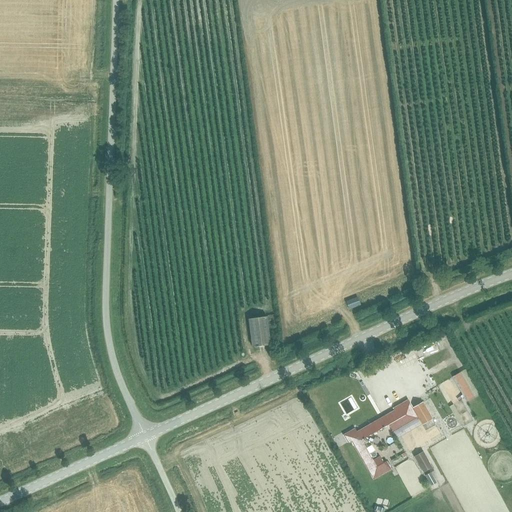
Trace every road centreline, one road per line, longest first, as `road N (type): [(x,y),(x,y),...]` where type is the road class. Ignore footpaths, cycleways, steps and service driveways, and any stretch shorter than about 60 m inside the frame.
road 1 (unclassified): [(146,436),(107,335),(116,0)]
road 2 (tertiary): [(146,436),(511,277)]
road 3 (tertiary): [(0,502),(146,436)]
